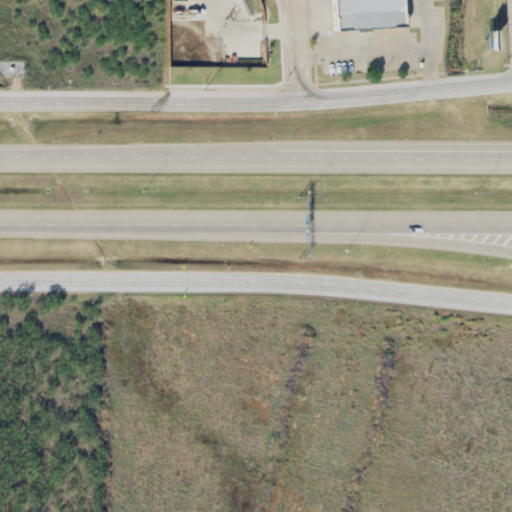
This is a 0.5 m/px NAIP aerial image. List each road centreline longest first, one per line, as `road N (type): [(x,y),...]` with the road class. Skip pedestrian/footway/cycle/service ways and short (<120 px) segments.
road 1 (secondary): [(511,76),(296,96),(0,97)]
road 2 (secondary): [(0,284),(290,287),(511,305)]
road 3 (motorway): [(511,159),(0,157)]
road 4 (motorway): [(0,225),(511,225)]
road 5 (motorway): [(511,147),(278,146),(21,158)]
road 6 (motorway): [(227,225),(511,255)]
